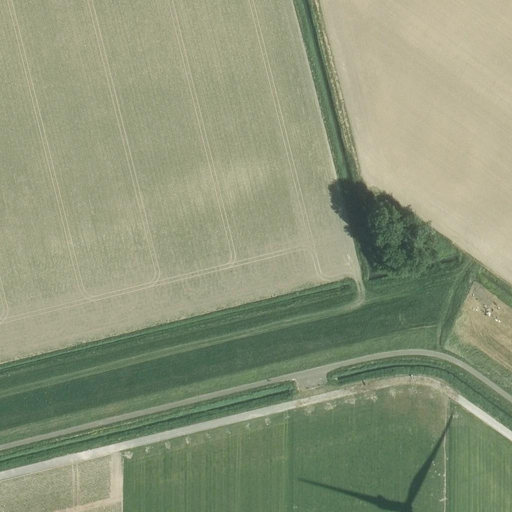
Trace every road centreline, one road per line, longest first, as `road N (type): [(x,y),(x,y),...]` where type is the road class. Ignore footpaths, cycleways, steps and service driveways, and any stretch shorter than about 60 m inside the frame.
road 1 (unclassified): [(511,400),(453,360),(401,353),(0,448)]
road 2 (track): [(0,394),(351,309),(364,299),(356,276)]
